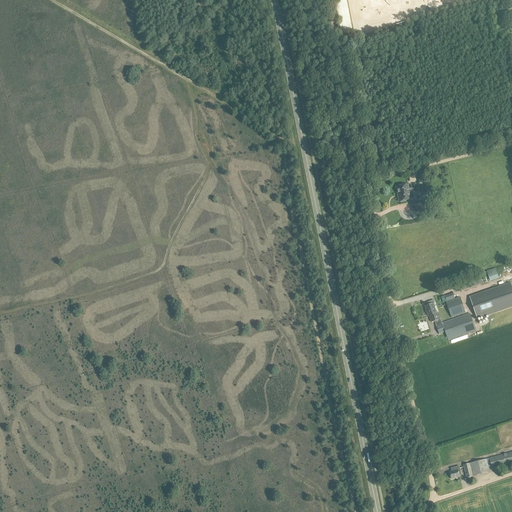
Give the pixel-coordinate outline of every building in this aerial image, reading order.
[(344,0),(334,0),(341,35),(351,33),(344,0)] [(406,185),(396,187),(398,201),(400,201),(400,202),(406,201),(406,200),(409,199),(413,198),(411,187),(407,188),(406,185)] [(481,276),(462,282),(464,290),(483,283),(481,276)] [(511,289),(510,283),(470,297),(478,320),(490,315),(491,315),(511,307),(511,289)] [(447,301),(446,302),(452,318),(466,313),(461,297),(455,298),(447,301)] [(430,305),(425,306),(429,316),(430,316),(432,322),(434,321),(438,320),(440,319),(440,318),(438,319),(436,314),(437,313),(433,304),(435,304),(434,300),(428,302),(430,305)] [(469,313),(442,323),(445,332),(445,334),(446,337),(447,339),(448,340),(476,331),(469,313)] [(440,326),(436,327),(439,334),(445,332),(442,323),(440,319),(438,320),(440,326)] [(511,452),(490,458),(489,458),(491,466),(492,468),(511,463),(511,452)] [(487,459),(464,465),(467,478),(490,472),(489,467),(487,459)] [(452,471),(450,472),(452,479),(460,477),(459,475),(462,474),(459,466),(451,468),(452,471)]
